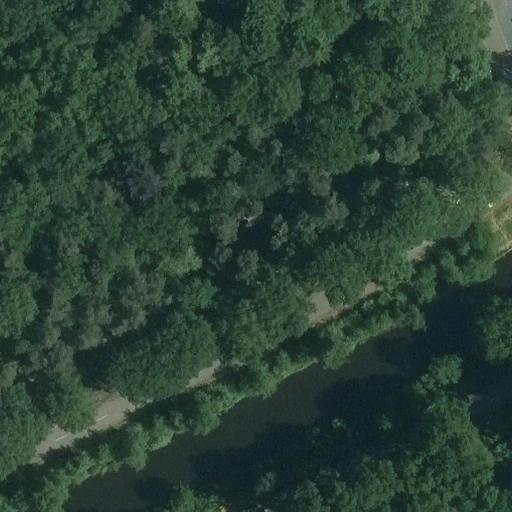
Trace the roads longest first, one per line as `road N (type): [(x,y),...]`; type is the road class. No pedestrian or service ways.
road 1 (tertiary): [(0,468),(294,320),(511,182)]
road 2 (unclassified): [(262,511),(511,381)]
road 3 (track): [(511,183),(472,135),(445,53)]
road 4 (track): [(53,442),(0,326)]
